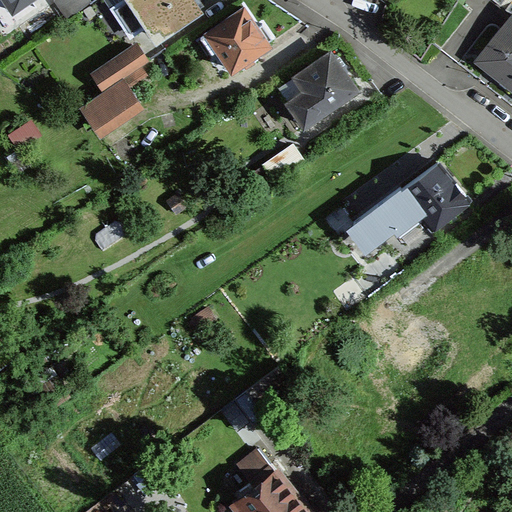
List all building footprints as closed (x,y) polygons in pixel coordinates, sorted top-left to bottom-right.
[(90,0),(89,0),(56,0),(67,16),(90,0)] [(148,18),(159,35),(198,8),(192,0),(127,0),(117,7),(131,29),(148,18)] [(244,5),(207,30),(219,47),(233,67),(269,42),(267,39),(272,36),(262,22),(258,25),(254,20),(244,5)] [(511,15),(478,59),(508,82),(511,85),(511,15)] [(219,47),(207,30),(201,35),(212,51),(219,47)] [(141,63),(147,59),(136,44),(112,61),(122,76),(141,63)] [(340,64),(334,54),(330,49),(296,73),(306,88),(289,100),(305,122),(356,87),(340,64)] [(339,51),(334,54),(340,64),(346,60),(343,56),(339,51)] [(112,61),(95,72),(106,87),(122,76),(112,61)] [(141,63),(122,76),(127,83),(145,70),(141,63)] [(127,83),(122,76),(106,87),(120,108),(137,97),(127,83)] [(106,87),(81,105),(95,126),(120,108),(106,87)] [(291,143),(265,161),(276,177),(302,159),(291,143)] [(454,179),(438,159),(402,188),(416,205),(433,227),(469,198),(454,179)] [(416,205),(402,188),(400,185),(377,203),(389,219),(393,223),(416,205)] [(168,199),(177,210),(187,202),(179,191),(168,199)] [(389,219),(377,203),(354,221),(367,236),(389,219)] [(279,363),(247,388),(255,398),(287,373),(279,363)] [(255,398),(247,388),(235,396),(253,420),(265,411),(255,398)] [(237,462),(255,484),(275,468),(258,446),(237,462)] [(310,511),(275,468),(255,484),(236,500),(245,511),(310,511)]
